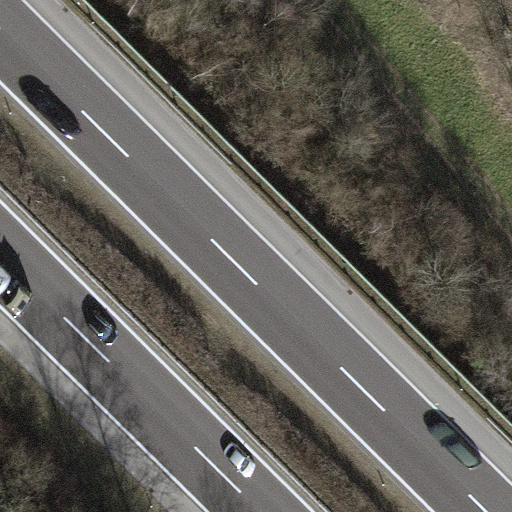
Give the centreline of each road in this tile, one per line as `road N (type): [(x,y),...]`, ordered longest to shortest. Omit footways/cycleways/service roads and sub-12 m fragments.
road 1 (motorway): [(487,511),(0,29)]
road 2 (motorway): [(0,256),(258,511)]
road 3 (track): [(318,0),(511,210)]
